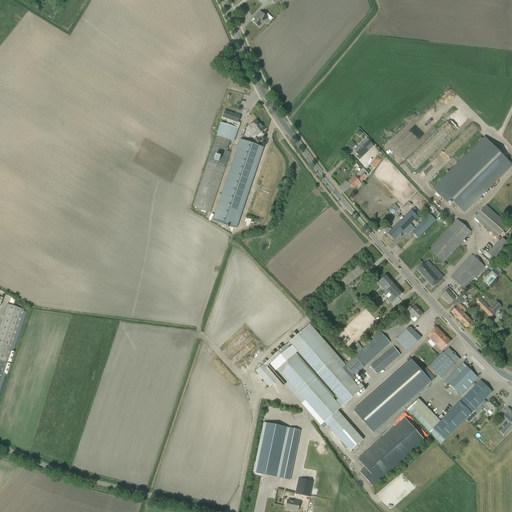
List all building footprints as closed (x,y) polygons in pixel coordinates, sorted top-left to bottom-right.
[(256,19),(253,22),(259,28),(263,24),(264,22),(266,24),(270,21),(268,19),(260,12),(258,14),(254,18),(256,19)] [(238,123),(240,116),(225,111),(222,117),(238,123)] [(453,119),(460,126),(466,120),(457,111),(453,115),(455,117),(453,119)] [(250,125),(254,131),(253,132),(256,136),(252,139),(256,144),(260,142),(257,139),(263,135),(261,132),(265,130),(262,126),(261,127),(256,121),(250,125)] [(193,206),(211,212),(230,152),(227,151),(230,140),(234,142),(238,129),(221,123),(193,206)] [(463,131),(457,136),(464,145),(471,139),(463,131)] [(463,213),(511,165),(485,137),(433,189),(447,203),(450,199),(463,213)] [(358,151),(363,156),(374,146),(368,140),(367,138),(360,143),(362,145),(360,147),(357,143),(353,139),(350,142),(354,146),(356,149),(358,151)] [(213,221),(236,228),(263,147),(240,139),(213,221)] [(370,165),(375,168),(379,161),(375,158),(370,165)] [(360,183),(366,177),(369,174),(365,171),(364,169),(355,177),(352,180),(348,183),(353,189),(357,186),(358,187),(362,185),(360,183)] [(475,218),(497,237),(508,225),(486,206),(475,218)] [(411,210),(398,224),(387,234),(394,240),(403,231),(407,235),(411,231),(414,227),(410,224),(418,217),(417,216),(420,214),(414,208),(411,210)] [(422,234),(436,220),(429,214),(426,218),(412,232),(418,238),(423,234),(422,234)] [(457,219),(430,250),(444,263),(471,232),(457,219)] [(497,263),(511,248),(502,239),(488,254),(484,251),(481,255),(491,264),(494,260),(497,263)] [(451,277),(464,289),(484,266),(471,255),(451,277)] [(443,277),(434,266),(430,270),(424,263),(417,270),(432,287),(435,285),(441,280),(440,280),(443,277)] [(494,268),(492,270),(498,276),(500,274),(494,268)] [(378,282),(386,291),(394,284),(386,275),(378,282)] [(394,284),(386,291),(384,293),(387,296),(390,293),(392,296),(389,299),(392,302),(402,293),(394,284)] [(458,298),(450,289),(447,286),(441,291),(444,294),(441,296),(444,299),(445,299),(449,304),(455,299),(456,299),(457,298),(458,298)] [(366,298),(370,302),(377,296),(374,292),(366,298)] [(466,300),(461,295),(458,298),(457,298),(461,303),(466,300)] [(377,296),(370,302),(371,304),(373,302),(375,304),(381,300),(377,296)] [(475,303),(491,317),(501,306),(496,301),(490,307),(480,298),(475,303)] [(356,305),(359,309),(361,307),(362,307),(365,304),(362,300),(356,305)] [(0,379),(24,310),(7,304),(0,325),(0,379)] [(451,312),(458,319),(463,313),(466,311),(459,304),(451,312)] [(413,319),(415,317),(417,319),(423,314),(415,306),(412,309),(409,306),(406,310),(405,311),(408,313),(407,314),(413,319)] [(463,313),(458,319),(466,328),(472,322),(463,313)] [(409,327),(396,340),(408,352),(421,339),(409,327)] [(428,336),(442,350),(450,341),(437,327),(428,336)] [(289,342),(291,344),(292,345),(288,348),(286,345),(270,359),(324,422),(350,451),(363,440),(337,411),(360,391),(357,388),(361,384),(354,377),(345,366),(341,369),(305,328),(289,342)] [(344,365),(355,376),(390,343),(380,332),(347,363),(345,361),(342,363),(344,365)] [(394,347),(370,367),(377,375),(400,355),(394,347)] [(453,352),(448,348),(443,353),(443,352),(428,367),(441,379),(455,364),(459,359),(459,360),(460,359),(455,355),(454,356),(452,353),(453,352)] [(411,359),(353,411),(373,433),(435,378),(426,368),(422,372),(411,359)] [(455,390),(460,395),(478,377),(463,363),(446,380),(451,385),(447,390),(451,394),(455,390)] [(256,372),(270,387),(278,380),(264,365),(256,372)] [(474,410),(480,405),(492,392),(480,380),(477,384),(440,421),(418,399),(406,410),(440,445),(445,440),(465,420),(465,419),(471,413),(474,410)] [(484,400),(480,405),(483,408),(487,412),(488,412),(491,415),(492,414),(492,413),(495,410),(499,407),(496,403),(494,402),(495,401),(492,398),(488,402),(487,403),(484,400)] [(479,411),(483,408),(480,405),(474,410),(477,413),(479,411)] [(279,420),(281,410),(267,407),(265,416),(279,420)] [(507,422),(508,423),(500,432),(504,436),(511,426),(511,423),(510,422),(511,419),(511,408),(510,410),(507,408),(504,412),(505,411),(507,413),(504,417),(508,421),(507,422)] [(468,422),(474,416),(471,413),(465,419),(465,420),(468,422)] [(364,468),(360,472),(372,486),(425,441),(405,418),(358,459),(364,468)] [(253,472),(278,478),(288,428),(264,423),(253,472)] [(278,478),(290,480),(290,479),(290,477),(300,430),(288,428),(278,478)] [(298,481),(295,494),(310,497),(311,496),(310,496),(313,481),(298,478),(298,479),(298,481)] [(288,500),(286,508),(298,511),(300,502),(288,500)]
